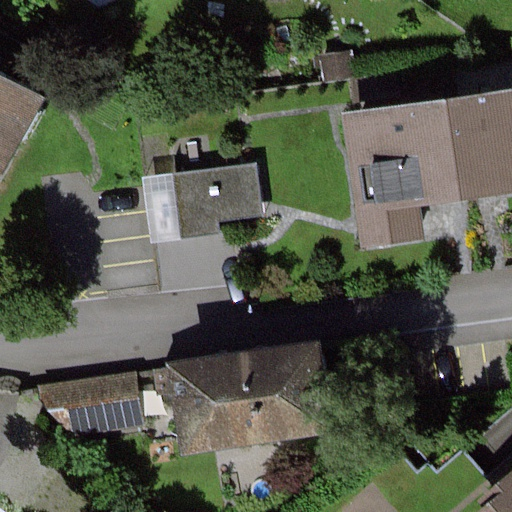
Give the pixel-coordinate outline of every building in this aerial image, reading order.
[(0,94),(0,124),(12,100),(0,94)] [(511,96),(359,116),(375,235),(420,229),(415,195),(454,190),(491,185),(511,182),(511,96)] [(145,137),(145,249),(252,249),(252,137),(145,137)] [(214,360),(161,367),(164,392),(186,389),(193,444),(334,426),(323,346),(214,360)] [(506,506),(499,511),(511,511),(511,487),(499,499),(506,506)]
